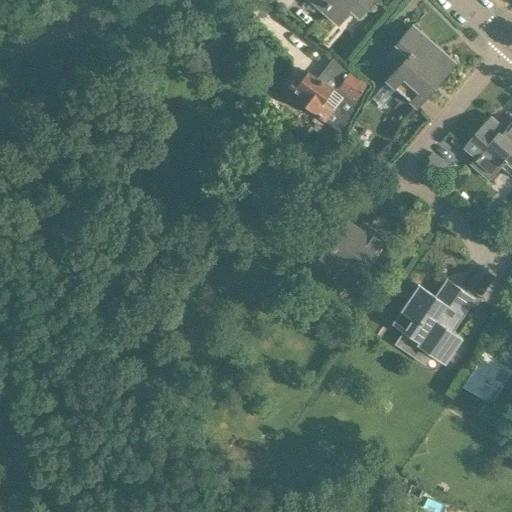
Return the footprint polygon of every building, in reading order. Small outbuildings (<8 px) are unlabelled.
[(374,0),(316,0),(325,8),(322,11),(337,24),(349,12),(357,19),(374,0)] [(416,107),(452,66),(436,52),(438,49),(413,27),(395,47),(406,57),(384,81),(394,90),(395,88),(416,107)] [(322,83),(307,72),(302,78),(298,74),(288,85),(294,90),(290,95),(325,122),(342,135),(360,106),(357,103),(370,86),(350,72),(338,89),(345,94),(333,110),(323,103),(334,89),(323,81),(322,83)] [(511,122),(505,130),(490,117),(463,149),(474,159),(469,165),(488,182),(504,162),(511,168),(511,122)] [(378,250),(367,243),(372,236),(339,214),(337,217),(340,219),(311,261),(342,282),(349,272),(360,280),(387,239),(386,238),(378,250)] [(445,303),(418,285),(392,325),(426,348),(424,351),(445,365),(463,339),(453,332),(475,299),(457,286),(445,303)] [(462,387),(491,404),(511,370),(482,353),(462,387)]
